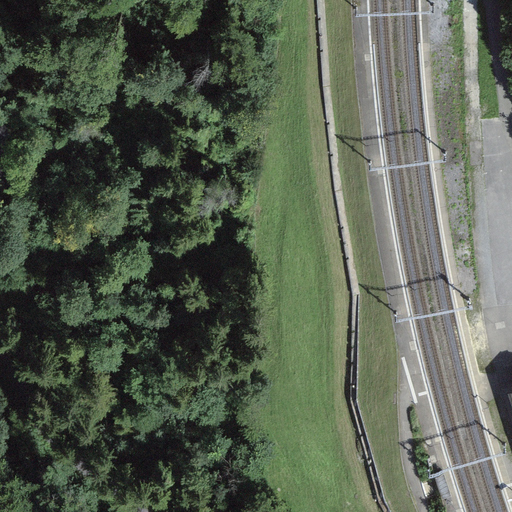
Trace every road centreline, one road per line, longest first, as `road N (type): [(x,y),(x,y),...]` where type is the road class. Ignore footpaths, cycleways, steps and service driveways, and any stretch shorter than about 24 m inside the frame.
road 1 (track): [(0,137),(10,157),(8,272),(101,483),(146,511)]
road 2 (unclassified): [(493,0),(511,129)]
